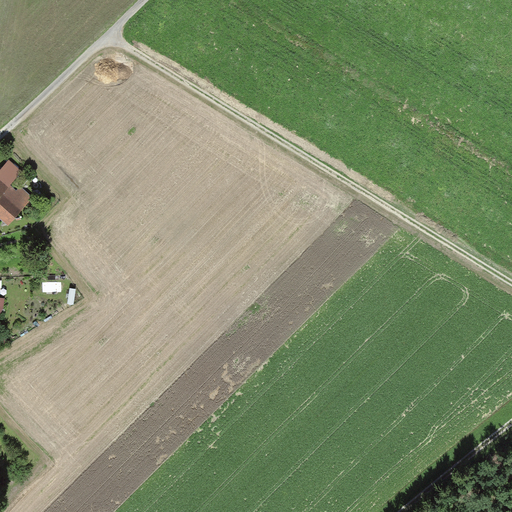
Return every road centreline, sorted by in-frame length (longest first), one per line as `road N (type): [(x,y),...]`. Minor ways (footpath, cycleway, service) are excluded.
road 1 (track): [(511,284),(110,36)]
road 2 (track): [(148,0),(0,139)]
road 3 (track): [(511,423),(410,511)]
